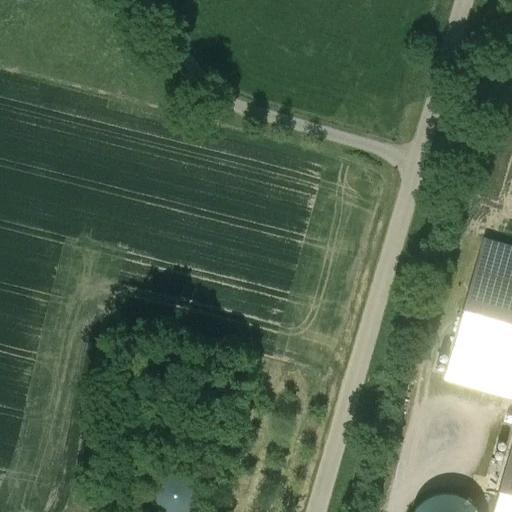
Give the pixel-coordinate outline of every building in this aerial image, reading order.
[(511,249),(483,242),(445,375),(511,393),(511,249)] [(511,511),(511,443),(492,511),(511,511)] [(154,509),(168,511),(189,511),(198,478),(163,470),(154,509)] [(146,486),(113,488),(114,507),(147,505),(146,486)] [(413,511),(477,511),(477,510),(471,504),(465,499),(458,495),(450,493),(442,493),(434,495),(427,498),(420,503),(415,509),(413,511)]
